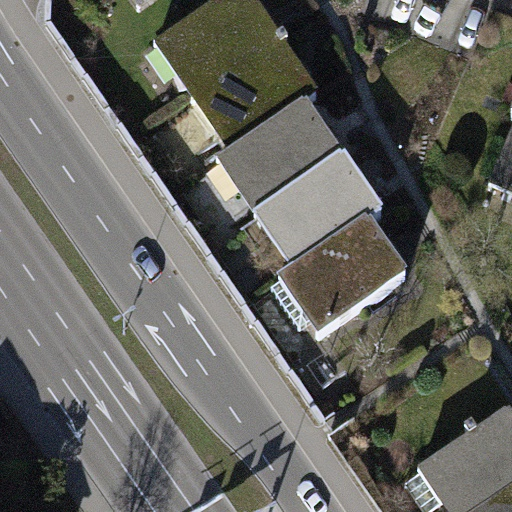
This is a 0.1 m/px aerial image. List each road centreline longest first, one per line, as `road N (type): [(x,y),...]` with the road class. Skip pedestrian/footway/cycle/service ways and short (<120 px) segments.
road 1 (secondary): [(311,511),(0,39)]
road 2 (secondary): [(0,279),(158,511)]
